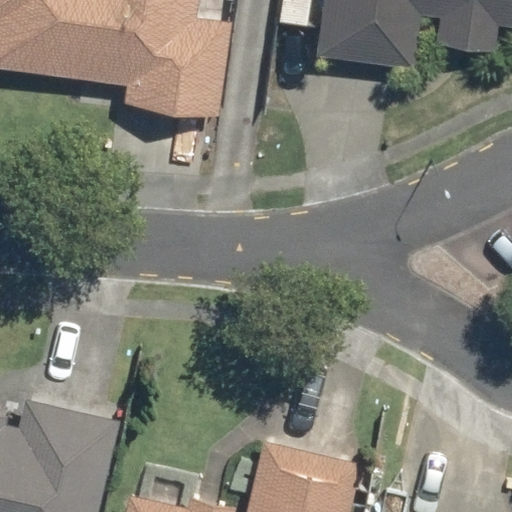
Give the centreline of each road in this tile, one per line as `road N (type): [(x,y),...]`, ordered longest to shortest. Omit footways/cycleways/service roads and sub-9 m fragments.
road 1 (residential): [(0,234),(298,253)]
road 2 (residential): [(298,253),(511,166)]
road 3 (residential): [(511,364),(381,279)]
